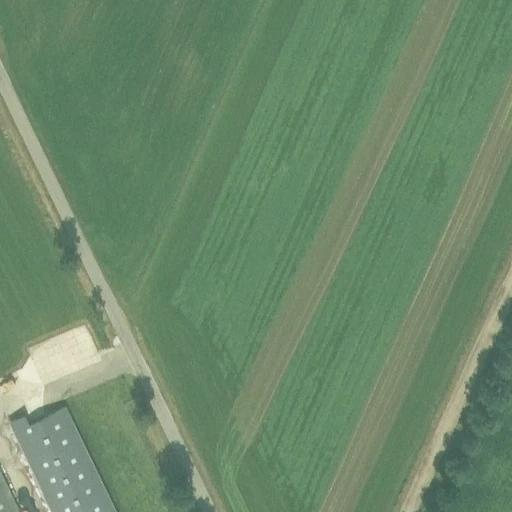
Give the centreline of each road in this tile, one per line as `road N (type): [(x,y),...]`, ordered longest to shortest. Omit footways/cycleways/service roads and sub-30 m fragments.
road 1 (unclassified): [(209,511),(0,79)]
road 2 (track): [(511,286),(413,511)]
